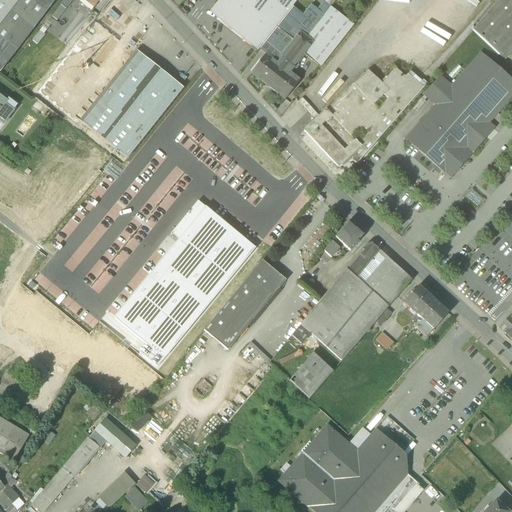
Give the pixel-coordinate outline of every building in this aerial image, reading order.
[(0,0),(0,72),(56,0),(52,0),(36,21),(9,0),(0,0)] [(9,0),(36,21),(52,0),(9,0)] [(64,0),(61,5),(67,9),(73,0),(64,0)] [(83,5),(91,11),(99,0),(84,0),(86,1),(83,5)] [(219,0),(209,14),(216,20),(232,0),(231,0),(219,0)] [(298,0),(231,0),(232,0),(216,20),(257,52),(259,49),(276,28),(292,7),(298,0)] [(511,0),(499,0),(472,31),(498,56),(511,39),(511,0)] [(292,7),(276,28),(292,41),(296,37),(300,32),(305,36),(306,34),(308,36),(330,8),(323,3),(317,10),(311,5),(302,15),(292,7)] [(60,6),(51,18),(57,22),(66,10),(60,6)] [(330,7),(330,8),(308,36),(309,37),(308,38),(314,43),(310,47),(304,55),(320,68),(354,26),(330,7)] [(438,44),(448,48),(460,24),(435,12),(424,35),(429,37),(430,36),(433,38),(433,39),(439,42),(438,44)] [(79,122),(136,51),(96,20),(39,91),(79,122)] [(275,63),(292,41),(276,28),(259,49),(265,55),(275,63)] [(40,32),(32,42),(37,46),(45,36),(40,32)] [(300,32),(296,37),(310,47),(314,43),(308,38),(309,37),(308,36),(306,34),(305,36),(300,32)] [(304,55),(310,47),(296,37),(292,41),(275,63),(282,68),(289,74),(304,55)] [(183,89),(136,51),(79,122),(126,160),(183,89)] [(511,82),(480,54),(466,70),(505,104),(511,95),(511,82)] [(251,74),(268,87),(282,68),(275,63),(265,55),(251,74)] [(289,74),(282,68),(268,87),(285,101),(299,82),(289,74)] [(354,84),(326,111),(327,112),(330,109),(336,114),(332,118),(360,147),(348,158),(350,160),(348,161),(354,162),(356,164),(425,85),(410,72),(405,78),(395,69),(386,79),(389,81),(384,86),(392,94),(378,110),(354,84)] [(488,124),(505,104),(466,70),(451,88),(439,78),(424,95),(436,105),(406,140),(444,173),(445,172),(452,165),(457,170),(458,170),(493,129),(488,124)] [(365,75),(364,74),(354,84),(378,110),(392,94),(384,86),(370,74),(370,75),(365,75)] [(0,119),(4,123),(17,107),(8,100),(6,101),(0,96),(0,119)] [(326,111),(304,131),(338,168),(341,165),(343,166),(347,163),(347,162),(347,161),(348,161),(350,160),(348,158),(360,147),(332,118),(336,114),(330,109),(327,112),(326,111)] [(452,165),(445,172),(451,177),(457,170),(452,165)] [(187,182),(175,171),(166,182),(178,193),(187,182)] [(170,234),(178,241),(205,208),(198,202),(170,234)] [(157,368),(255,249),(205,208),(178,241),(114,319),(143,343),(146,345),(139,353),(157,368)] [(336,247),(337,245),(336,244),(335,243),(335,241),(336,240),(350,252),(354,246),(355,247),(358,242),(363,236),(355,229),(355,230),(347,223),(323,252),(331,259),(339,249),(336,247)] [(301,344),(309,334),(378,251),(371,244),(366,245),(291,336),(301,344)] [(390,261),(378,251),(309,334),(321,344),(390,261)] [(319,258),(326,264),(331,259),(323,252),(319,258)] [(286,281),(261,261),(204,331),(228,351),(286,281)] [(411,280),(390,261),(321,344),(342,361),(411,280)] [(403,303),(417,316),(432,299),(418,287),(403,303)] [(448,314),(432,299),(417,316),(420,319),(421,319),(433,330),(448,314)] [(74,346),(19,300),(8,312),(49,346),(45,351),(59,363),(74,346)] [(376,321),(382,326),(391,315),(386,310),(376,321)] [(511,316),(506,324),(500,329),(506,334),(511,339),(511,316)] [(426,338),(433,330),(421,319),(420,319),(418,322),(418,321),(417,322),(413,326),(426,338)] [(375,341),(387,351),(394,344),(382,333),(375,341)] [(143,343),(136,351),(139,353),(146,345),(143,343)] [(268,365),(270,361),(251,343),(248,346),(268,365)] [(124,416),(160,371),(126,345),(99,379),(84,368),(76,378),(124,416)] [(289,382),(309,400),(331,374),(311,356),(289,382)] [(143,410),(130,426),(137,433),(151,416),(143,410)] [(0,419),(0,454),(13,462),(28,436),(0,419)] [(104,441),(125,459),(135,446),(104,420),(94,433),(104,441)] [(385,511),(390,506),(394,509),(396,511),(409,496),(403,491),(413,480),(407,475),(405,456),(376,430),(363,445),(354,438),(348,445),(327,427),(279,482),(313,511),(385,511)] [(104,441),(94,433),(87,440),(97,449),(104,441)] [(87,440),(61,471),(69,478),(71,479),(97,449),(87,440)] [(63,485),(69,478),(61,471),(31,506),(37,511),(43,511),(64,487),(63,485)] [(8,473),(1,484),(4,488),(5,488),(6,486),(12,477),(8,473)] [(124,473),(97,498),(99,500),(108,509),(135,484),(124,473)] [(154,485),(144,476),(136,485),(146,494),(154,485)] [(63,485),(64,487),(71,479),(69,478),(63,485)] [(418,485),(413,480),(403,491),(409,496),(396,511),(394,509),(393,511),(392,511),(404,511),(423,491),(417,486),(418,485)] [(0,496),(0,501),(2,504),(13,493),(6,486),(5,488),(0,496)] [(135,488),(124,498),(138,511),(148,502),(135,488)] [(18,499),(13,493),(2,504),(7,509),(18,499)] [(104,511),(105,511),(108,509),(99,500),(96,503),(104,511)] [(483,511),(510,511),(499,500),(487,511),(483,511),(484,511),(483,511)]
